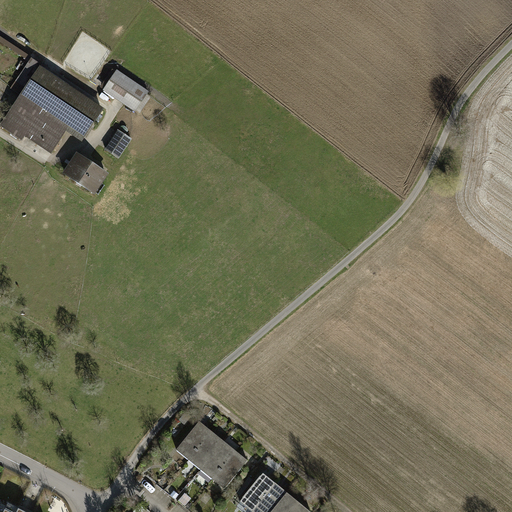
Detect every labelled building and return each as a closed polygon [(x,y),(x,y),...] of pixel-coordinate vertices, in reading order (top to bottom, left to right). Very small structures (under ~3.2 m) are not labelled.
[(104,110),(30,61),(11,88),(24,96),(3,128),(22,141),(25,137),(51,155),(66,133),(82,143),(104,110)] [(148,93),(117,71),(104,90),(136,111),(148,93)] [(119,131),(106,150),(119,159),(132,140),(119,131)] [(109,175),(77,153),(63,175),(95,196),(109,175)] [(178,450),(191,460),(213,433),(201,423),(178,450)] [(191,460),(202,470),(225,443),(213,433),(191,460)] [(202,470),(213,479),(236,453),(225,443),(202,470)] [(225,489),(248,462),(236,453),(213,479),(225,489)] [(241,501),(253,511),(276,485),(264,474),(241,501)] [(253,511),(273,511),(288,495),(276,485),(253,511)] [(273,511),(291,511),(298,504),(288,495),(273,511)] [(35,511),(7,498),(0,511),(35,511)]
